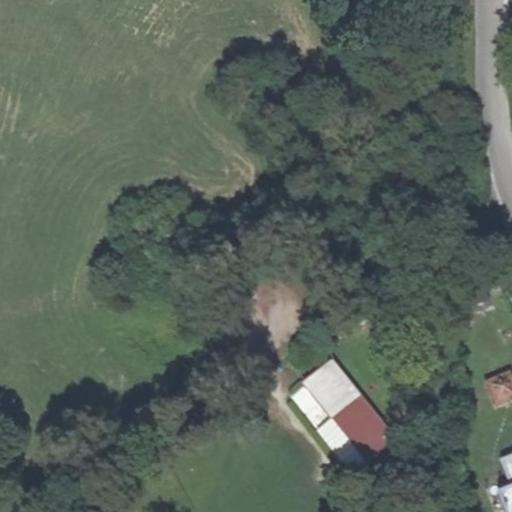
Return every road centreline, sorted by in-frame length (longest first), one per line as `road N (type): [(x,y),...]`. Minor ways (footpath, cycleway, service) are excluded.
road 1 (track): [(32,511),(214,393),(273,336)]
road 2 (unclassified): [(489,0),(490,86),(511,196)]
